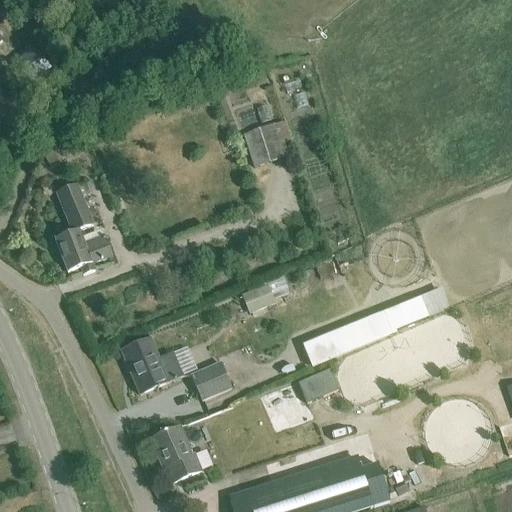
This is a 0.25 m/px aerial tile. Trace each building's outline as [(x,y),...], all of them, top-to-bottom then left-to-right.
[(14,69),(31,87),(49,71),(33,53),(14,69)] [(280,143),(290,139),(285,123),(243,137),(255,170),(286,159),(280,143)] [(67,275),(80,270),(83,278),(95,274),(92,266),(111,258),(103,239),(84,247),(78,233),(92,228),(76,188),(56,196),(72,235),(55,242),(67,275)] [(343,280),(338,259),(320,264),(325,285),(343,280)] [(242,297),(250,316),(276,306),(268,286),(242,297)] [(420,300),(303,348),(312,370),(395,335),(395,333),(428,319),(420,300)] [(170,357),(158,363),(148,342),(120,355),(140,399),(181,381),(170,357)] [(191,379),(202,404),(231,392),(220,367),(191,379)] [(307,406),(338,393),(329,373),(298,386),(307,406)] [(272,451),(305,436),(282,387),(250,402),(272,451)] [(169,473),(175,488),(205,476),(198,460),(194,462),(182,431),(153,443),(166,474),(169,473)] [(207,470),(217,466),(210,449),(200,452),(207,470)] [(378,467),(362,471),(359,462),(230,504),(232,511),(366,511),(389,505),(378,467)]
